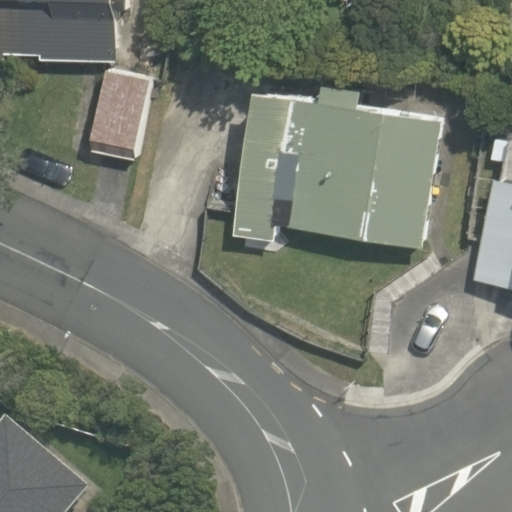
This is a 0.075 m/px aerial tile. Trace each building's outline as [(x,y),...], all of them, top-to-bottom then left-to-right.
[(0,0),(0,38),(105,42),(106,0),(0,0)] [(137,145),(157,59),(106,47),(87,133),(137,145)] [(277,212),(417,229),(436,100),(250,78),(232,232),(274,237),(277,212)] [(511,280),(511,124),(494,121),(461,269),(511,280)] [(0,511),(64,511),(82,491),(0,419),(0,511)]
